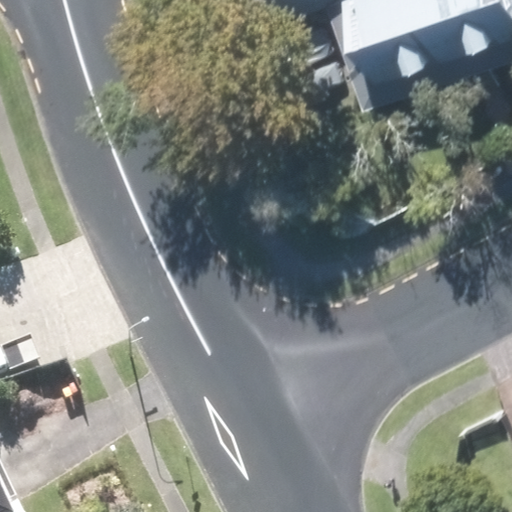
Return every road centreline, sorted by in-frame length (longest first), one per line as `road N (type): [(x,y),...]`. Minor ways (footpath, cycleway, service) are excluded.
road 1 (unclassified): [(67,0),(159,267),(243,422)]
road 2 (residential): [(243,422),(511,284)]
